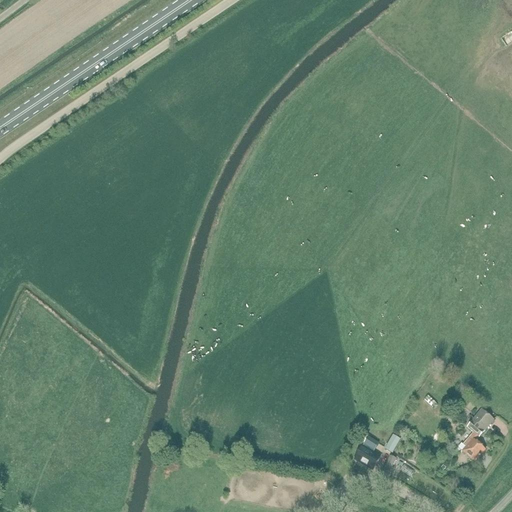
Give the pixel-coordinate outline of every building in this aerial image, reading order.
[(422,396),(418,400),(427,408),(431,404),(422,396)] [(466,419),(477,404),(472,401),(467,408),(462,404),(456,411),(466,419)] [(467,428),(473,433),(463,445),(466,448),(463,452),(475,463),(485,450),(476,442),(479,438),(494,420),(482,410),(467,428)] [(375,451),(379,444),(369,438),(364,444),(375,451)] [(393,456),(399,446),(390,441),(384,450),(393,456)] [(373,472),(380,458),(362,448),(354,461),(373,472)] [(389,475),(396,459),(390,456),(383,472),(389,475)] [(418,456),(412,464),(419,469),(425,461),(418,456)] [(395,471),(405,476),(408,470),(398,465),(395,471)]
